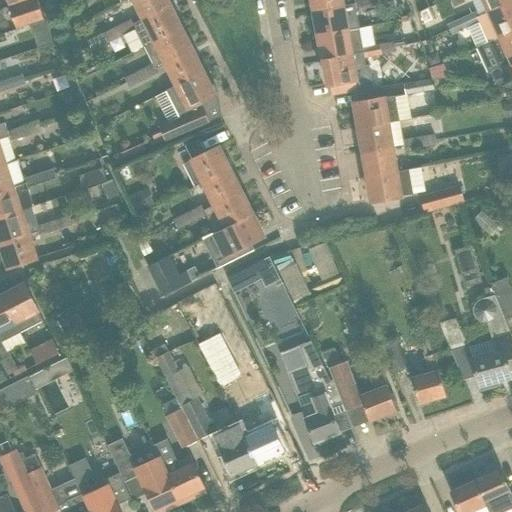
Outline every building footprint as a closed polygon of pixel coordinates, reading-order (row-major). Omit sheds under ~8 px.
[(6,0),(14,22),(25,19),(18,0),(6,0)] [(16,28),(29,23),(44,18),(36,0),(18,0),(25,19),(14,22),(16,28)] [(131,0),(141,20),(169,5),(166,0),(131,0)] [(345,6),(345,5),(344,0),(312,0),(315,12),(345,6)] [(367,2),(366,0),(353,0),(354,3),(355,9),(370,6),(369,2),(367,2)] [(487,12),(511,1),(511,0),(481,0),(487,12)] [(511,1),(487,12),(479,15),(478,11),(459,19),(461,24),(464,23),(466,27),(479,20),(489,42),(498,38),(511,31),(511,1)] [(345,6),(315,12),(319,35),(350,29),(359,27),(355,9),(354,3),(345,5),(345,6)] [(144,46),(181,27),(169,5),(141,20),(133,24),(135,30),(125,35),(134,51),(144,46)] [(37,48),(53,43),(45,18),(44,18),(29,23),(37,48)] [(130,19),(116,26),(119,31),(116,32),(119,38),(125,35),(135,30),(133,24),(130,19)] [(464,23),(461,24),(459,19),(448,24),(452,33),(466,27),(464,23)] [(70,23),(68,21),(65,20),(62,20),(54,24),(59,34),(71,28),(71,25),(70,23)] [(116,32),(119,31),(116,26),(101,34),(103,38),(93,44),(100,51),(108,43),(119,38),(116,32)] [(0,39),(9,37),(6,27),(0,28),(0,39)] [(163,64),(192,49),(181,27),(144,46),(153,64),(152,65),(154,68),(163,64)] [(350,29),(319,35),(323,60),(328,84),(330,84),(332,95),(331,95),(332,96),(333,96),(333,95),(353,92),(370,89),(368,77),(359,78),(357,68),(366,67),(364,57),(382,54),(380,44),(375,45),(363,47),(359,27),(350,29)] [(511,31),(498,38),(488,42),(499,67),(489,72),(495,85),(511,79),(511,31)] [(93,44),(103,38),(101,34),(87,41),(90,46),(93,44)] [(394,41),(380,44),(382,54),(396,51),(394,41)] [(175,87),(203,72),(192,49),(163,64),(175,87)] [(157,73),(154,68),(152,65),(137,72),(139,75),(142,74),(144,79),(157,73)] [(142,74),(139,75),(137,72),(125,78),(129,87),(144,79),(142,74)] [(175,87),(167,91),(181,118),(203,108),(201,101),(218,93),(213,83),(210,85),(203,72),(181,83),(175,87)] [(6,89),(25,83),(22,73),(6,78),(8,84),(5,85),(6,89)] [(406,95),(434,89),(432,77),(403,83),(406,95)] [(390,121),(400,120),(395,95),(355,102),(359,128),(390,122),(390,121)] [(506,119),(511,117),(511,102),(503,105),(506,119)] [(209,121),(203,108),(159,127),(165,140),(209,121)] [(25,135),(41,129),(38,121),(19,127),(21,131),(23,130),(25,135)] [(5,122),(0,123),(0,138),(7,136),(9,135),(10,139),(25,135),(23,130),(21,131),(19,127),(8,131),(5,122)] [(363,151),(395,147),(390,122),(359,128),(363,151)] [(404,150),(436,144),(434,134),(402,140),(404,150)] [(221,143),(202,153),(195,139),(184,144),(192,159),(182,164),(193,186),(229,168),(228,167),(231,164),(221,143)] [(395,171),(399,170),(395,147),(363,151),(368,176),(395,171)] [(7,162),(0,164),(0,190),(23,183),(22,183),(24,182),(16,159),(15,159),(7,162)] [(102,167),(90,171),(94,183),(106,179),(102,167)] [(38,183),(56,177),(53,168),(37,173),(39,177),(36,178),(38,183)] [(205,209),(240,191),(229,168),(193,186),(194,187),(202,183),(213,204),(204,208),(205,209)] [(372,201),(414,193),(410,169),(399,171),(399,170),(395,171),(368,176),(372,201)] [(36,178),(39,177),(37,173),(24,177),(25,182),(24,182),(22,183),(23,183),(0,190),(0,216),(23,209),(34,205),(28,186),(38,183),(36,178)] [(425,212),(464,202),(460,185),(420,196),(425,212)] [(135,213),(154,204),(146,187),(128,196),(135,213)] [(214,232),(252,213),(240,191),(205,209),(202,210),(205,216),(206,215),(214,232)] [(205,209),(204,208),(202,204),(187,212),(190,216),(187,218),(190,223),(205,216),(202,210),(205,209)] [(23,209),(0,216),(0,240),(1,243),(31,233),(39,230),(37,225),(31,206),(23,209)] [(187,218),(190,216),(187,212),(173,219),(178,229),(190,223),(187,218)] [(263,236),(252,213),(214,232),(209,234),(225,264),(254,249),(251,242),(263,236)] [(56,231),(71,226),(68,215),(50,221),(51,226),(54,225),(56,231)] [(54,225),(51,226),(50,221),(37,225),(39,230),(41,236),(56,231),(54,225)] [(9,267),(39,257),(31,233),(1,243),(9,267)] [(147,241),(138,245),(143,256),(152,252),(147,241)] [(329,241),(311,245),(320,280),(338,276),(329,241)] [(187,270),(180,273),(170,255),(148,267),(163,296),(193,281),(187,270)] [(227,278),(226,278),(231,288),(233,291),(261,277),(265,285),(279,278),(279,277),(269,256),(256,263),(227,278)] [(504,319),(505,318),(511,316),(511,289),(507,277),(490,284),(491,286),(504,319)] [(43,320),(33,302),(24,284),(0,296),(19,332),(43,320)] [(500,350),(472,358),(481,390),(498,385),(497,381),(511,376),(510,369),(511,367),(511,342),(509,333),(511,332),(505,318),(504,319),(491,286),(484,289),(486,297),(481,298),(481,299),(476,301),(473,306),(473,313),(476,319),(483,322),(487,322),(492,341),(497,340),(500,350)] [(3,340),(19,332),(0,296),(0,358),(1,361),(5,359),(3,357),(10,354),(3,340)] [(190,331),(211,323),(208,316),(187,325),(190,331)] [(451,350),(466,343),(456,318),(439,323),(451,350)] [(199,340),(219,384),(241,374),(221,330),(199,340)] [(434,353),(438,352),(433,333),(420,336),(429,372),(412,377),(419,403),(446,395),(434,353)] [(36,364),(59,352),(52,338),(29,350),(36,364)] [(340,400),(330,380),(310,340),(298,345),(306,365),(287,372),(297,397),(311,392),(314,400),(300,406),(315,442),(340,432),(329,404),(340,400)] [(396,372),(409,366),(396,341),(383,347),(396,372)] [(165,344),(152,350),(156,359),(169,352),(165,344)] [(166,377),(179,370),(169,352),(156,359),(166,377)] [(18,370),(17,367),(10,354),(3,357),(5,359),(1,361),(8,375),(18,370)] [(372,389),(361,393),(348,359),(328,368),(333,379),(330,380),(340,400),(341,399),(345,410),(363,403),(370,420),(397,410),(382,372),(368,378),(372,389)] [(179,370),(166,377),(180,405),(193,399),(197,396),(203,394),(188,365),(179,370)] [(41,367),(29,373),(34,384),(47,378),(41,367)] [(249,408),(262,401),(249,373),(236,379),(249,408)] [(0,393),(5,405),(34,390),(27,376),(0,389),(0,393)] [(197,441),(215,431),(197,396),(193,399),(180,405),(182,408),(180,409),(197,441)] [(182,448),(197,441),(180,409),(166,416),(182,448)] [(245,436),(244,437),(257,463),(284,451),(266,412),(254,418),(259,430),(250,434),(245,436)] [(240,423),(214,435),(220,448),(223,456),(232,475),(257,463),(244,437),(245,436),(239,424),(240,424),(240,423)] [(136,467),(122,438),(107,446),(119,472),(124,482),(139,475),(155,510),(165,505),(166,506),(170,509),(181,504),(167,474),(158,457),(136,467)] [(14,452),(0,458),(22,505),(36,499),(25,475),(24,474),(16,455),(14,452)] [(22,452),(16,455),(24,474),(25,475),(36,499),(41,511),(49,511),(59,508),(51,489),(40,467),(34,454),(25,458),(22,452)] [(205,487),(196,469),(190,455),(178,461),(181,467),(167,474),(181,504),(194,498),(195,493),(194,491),(205,487)] [(85,458),(68,465),(81,494),(89,509),(89,511),(121,511),(118,505),(116,501),(124,498),(117,483),(109,486),(108,482),(90,490),(85,479),(93,476),(85,458)] [(511,494),(500,469),(474,481),(485,505),(488,511),(497,511),(511,506),(511,505),(511,494)] [(473,511),(472,511),(485,505),(474,481),(451,491),(460,511),(473,511)] [(73,506),(61,511),(89,511),(89,509),(91,509),(83,493),(81,494),(70,499),(73,506)] [(15,511),(7,494),(0,497),(0,511),(26,511),(25,511),(15,511)] [(429,511),(425,503),(405,511),(429,511)]
